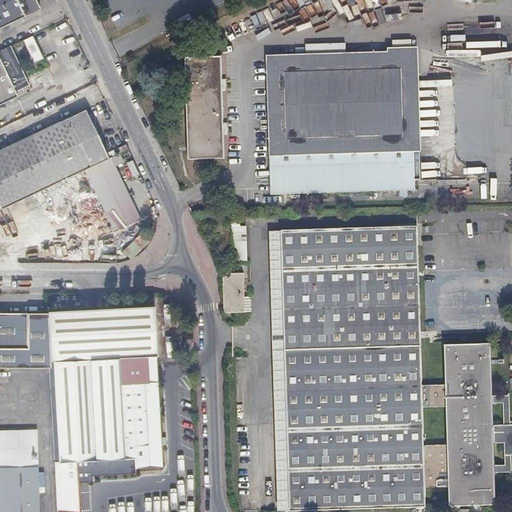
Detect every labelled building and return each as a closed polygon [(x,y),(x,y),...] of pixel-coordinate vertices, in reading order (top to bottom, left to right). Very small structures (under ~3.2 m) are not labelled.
[(33,0),(0,0),(0,27),(38,9),(33,0)] [(45,29),(32,35),(0,49),(0,104),(66,73),(45,29)] [(287,137),(401,133),(400,77),(412,76),(417,76),(416,48),(388,49),(389,55),(389,67),(286,71),(287,137)] [(389,67),(389,55),(271,59),(274,151),(415,146),(412,76),(400,77),(401,133),(287,137),(286,71),(389,67)] [(188,160),(206,160),(224,159),(220,60),(185,61),(188,160)] [(85,170),(107,159),(84,111),(0,151),(0,204),(2,209),(8,207),(73,175),(85,170)] [(110,158),(107,159),(85,170),(100,201),(116,233),(142,220),(110,158)] [(93,215),(73,175),(8,207),(27,246),(93,215)] [(231,261),(246,261),(245,225),(231,225),(231,261)] [(500,505),(499,473),(511,472),(511,395),(496,396),(495,365),(507,364),(507,360),(494,360),(493,344),(447,346),(448,386),(426,387),(417,227),(282,233),(287,376),(293,500),(301,499),(303,511),(328,511),(430,508),(429,488),(452,488),(453,507),(500,505)] [(245,309),(247,308),(248,308),(248,305),(245,305),(244,277),(224,278),(226,317),(245,315),(245,309)] [(148,397),(152,466),(162,466),(161,443),(166,443),(165,435),(160,436),(156,374),(150,303),(42,311),(42,314),(44,340),(93,339),(97,389),(100,431),(115,429),(112,386),(110,339),(145,338),(148,397)] [(44,340),(42,314),(20,314),(0,313),(0,367),(46,368),(44,340)] [(89,475),(111,474),(136,472),(135,467),(152,466),(148,397),(145,338),(110,339),(112,386),(115,429),(100,431),(97,389),(93,339),(44,340),(46,368),(55,511),(64,511),(77,511),(75,482),(86,481),(86,475),(89,475)] [(37,511),(36,468),(0,468),(0,511),(37,511)] [(303,511),(301,499),(293,500),(293,511),(303,511)]
